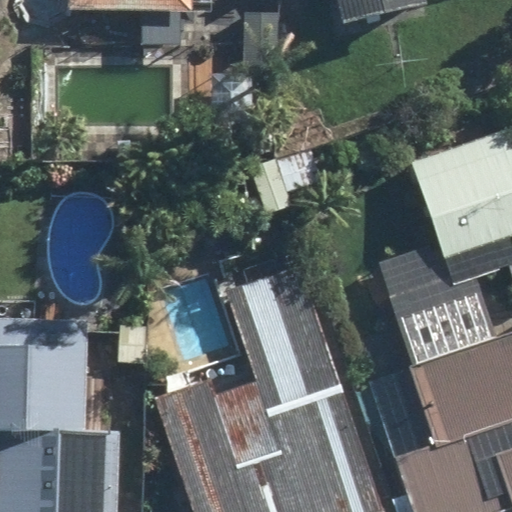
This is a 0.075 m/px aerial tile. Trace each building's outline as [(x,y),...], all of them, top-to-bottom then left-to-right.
[(65,0),(65,17),(185,22),(185,0),(65,0)] [(330,0),(339,37),(425,17),(421,0),(330,0)] [(511,139),(508,128),(407,160),(439,264),(511,241),(511,139)] [(242,369),(151,399),(185,511),(377,511),(294,259),(215,285),(242,369)] [(511,511),(511,340),(490,348),(472,297),(397,324),(414,373),(349,394),(373,469),(393,462),(405,498),(389,503),(391,511),(511,511)] [(90,332),(0,327),(0,511),(119,511),(123,437),(85,435),(90,332)]
